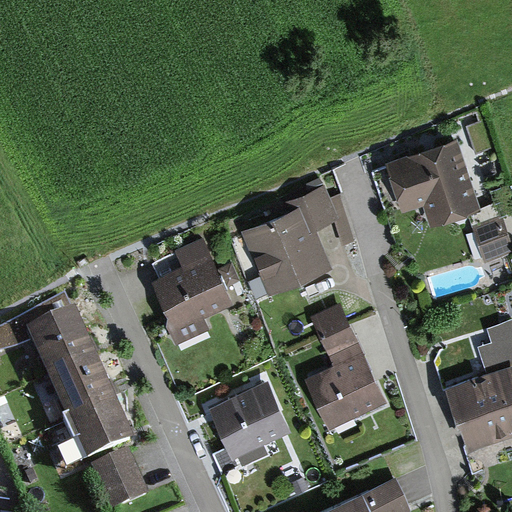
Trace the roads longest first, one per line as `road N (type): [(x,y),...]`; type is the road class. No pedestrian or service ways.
road 1 (residential): [(450,511),(351,166)]
road 2 (residential): [(213,511),(100,263)]
